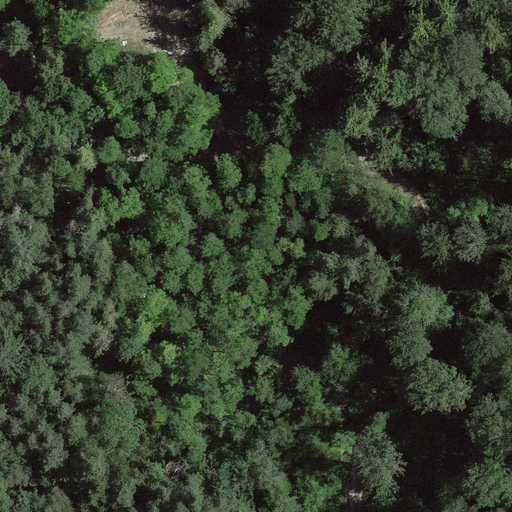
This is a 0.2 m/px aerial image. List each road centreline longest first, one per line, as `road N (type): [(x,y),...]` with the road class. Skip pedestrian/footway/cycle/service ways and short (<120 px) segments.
road 1 (track): [(354,511),(364,416),(430,238),(420,200),(379,169),(337,157),(285,150),(222,158)]
road 2 (track): [(222,158),(159,161),(0,93)]
road 3 (track): [(222,158),(257,71),(318,0)]
